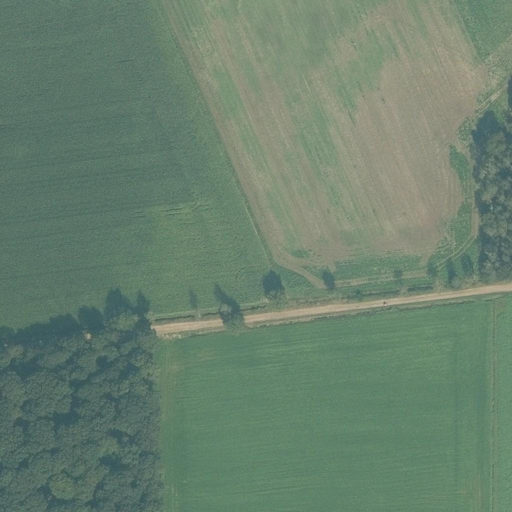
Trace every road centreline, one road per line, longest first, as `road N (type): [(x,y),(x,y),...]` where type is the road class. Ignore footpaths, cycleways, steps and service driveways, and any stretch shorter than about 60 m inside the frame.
road 1 (track): [(511,286),(145,332)]
road 2 (track): [(36,345),(41,511)]
